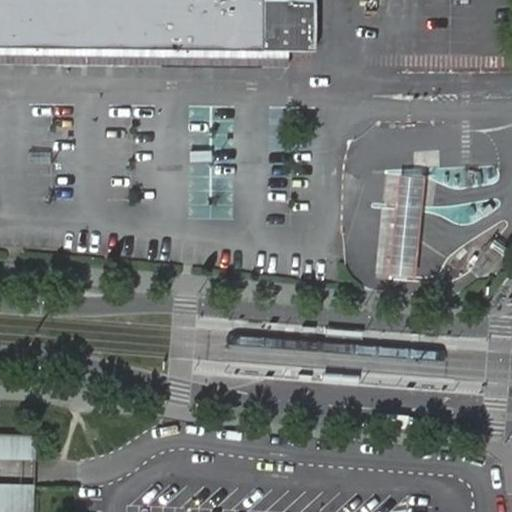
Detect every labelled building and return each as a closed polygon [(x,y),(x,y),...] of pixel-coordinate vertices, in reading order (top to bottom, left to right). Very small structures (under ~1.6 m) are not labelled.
[(0,0),(0,45),(260,50),(312,50),(312,0),(0,0)] [(334,42),(335,0),(321,0),(321,42),(334,42)] [(260,50),(0,45),(0,62),(259,66),(260,50)] [(410,276),(419,177),(394,175),(384,273),(410,276)] [(482,217),(491,210),(486,203),(477,211),(482,217)] [(39,438),(0,436),(0,511),(35,511),(37,471),(39,438)]
